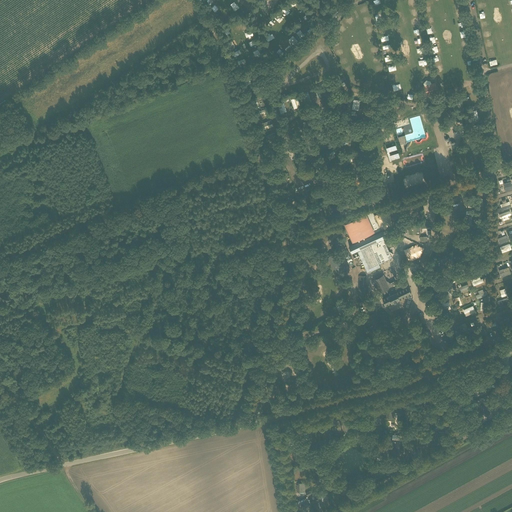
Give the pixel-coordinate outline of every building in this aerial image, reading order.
[(234,11),(238,8),(234,1),(229,4),(234,11)] [(268,22),(273,28),(277,25),(271,19),(268,22)] [(332,79),(336,88),(345,85),(341,75),(332,79)] [(439,92),(435,82),(431,83),(430,81),(426,80),(423,83),(424,86),(420,87),(423,97),(439,92)] [(315,100),(322,97),(317,87),(310,90),(315,100)] [(280,113),(286,112),(285,102),(278,104),(280,113)] [(458,123),(460,123),(461,124),(461,126),(463,127),(465,127),(466,126),(466,124),(464,122),(463,122),(461,121),(461,119),(459,118),(457,118),(456,120),(456,122),(458,123)] [(452,123),(451,121),(449,120),(447,120),(446,122),(447,124),(445,125),(443,126),(442,128),(443,130),(444,131),(446,130),(448,129),(447,127),(448,125),(450,125),(452,123)] [(391,130),(386,132),(389,141),(394,139),(391,130)] [(465,141),(465,139),(466,137),(468,137),(469,135),(469,133),(467,133),(465,133),(464,134),(464,136),(463,138),(461,138),(460,140),(460,142),(462,143),(464,143),(465,141)] [(400,145),(407,142),(405,135),(398,137),(400,145)] [(446,141),(448,141),(450,142),(450,144),(452,145),(454,145),(455,143),(455,141),(453,140),(451,140),(450,139),(449,137),(447,136),(445,136),(444,138),(445,140),(446,141)] [(392,161),(400,158),(397,151),(394,144),(386,148),(392,161)] [(413,160),(414,167),(417,166),(418,168),(427,166),(426,158),(413,160)] [(502,210),(511,207),(509,201),(499,204),(502,210)] [(389,251),(383,238),(385,237),(386,237),(386,236),(383,231),(383,230),(382,230),(381,230),(380,231),(378,232),(373,231),(369,223),(374,215),(372,211),(373,211),(372,211),(344,224),(352,242),(353,242),(354,243),(349,246),(352,253),(357,251),(365,268),(367,272),(380,266),(379,264),(392,258),(391,256),(393,254),(389,251)] [(507,215),(510,214),(509,211),(499,213),(499,218),(502,217),(503,220),(508,219),(507,215)] [(406,223),(406,228),(410,228),(410,233),(416,234),(416,232),(420,232),(420,227),(418,227),(416,227),(416,223),(406,223)] [(501,252),(511,249),(509,243),(500,246),(501,252)] [(341,261),(340,262),(333,267),(338,274),(347,269),(341,261)] [(508,267),(498,269),(500,276),(510,273),(508,267)] [(361,300),(367,300),(368,286),(365,286),(366,276),(360,275),(359,286),(359,294),(361,295),(361,300)] [(383,275),(374,279),(386,305),(396,300),(397,300),(411,293),(408,286),(407,286),(405,280),(396,285),(395,281),(390,283),(386,280),(383,275)] [(479,276),(470,279),(472,285),(481,283),(479,276)] [(485,290),(475,295),(477,299),(487,294),(485,290)] [(458,296),(451,299),(455,308),(462,305),(458,296)] [(333,308),(337,315),(340,313),(340,312),(343,311),(346,310),(343,303),(340,305),(339,302),(335,304),(336,306),(333,308)] [(473,314),(475,313),(472,305),(462,309),(465,315),(472,313),(473,314)] [(375,312),(371,315),(368,316),(373,326),(380,322),(378,318),(378,319),(377,317),(375,312)] [(495,322),(485,324),(487,331),(497,329),(495,322)] [(497,384),(497,374),(489,374),(489,384),(497,384)] [(430,393),(422,392),(422,400),(430,400),(430,393)] [(499,404),(507,405),(508,396),(500,395),(499,404)] [(411,403),(403,402),(402,413),(405,413),(405,411),(410,412),(411,403)] [(378,416),(376,415),(377,410),(368,410),(368,417),(370,417),(369,422),(375,421),(375,420),(379,419),(378,416)] [(394,418),(395,411),(386,410),(386,418),(394,418)] [(435,411),(428,414),(432,422),(438,419),(435,411)] [(333,425),(334,425),(334,428),(340,429),(340,426),(341,426),(341,418),(333,418),(333,425)] [(329,441),(329,439),(328,431),(320,431),(320,439),(323,439),(323,441),(329,441)] [(445,432),(437,432),(436,439),(444,440),(445,432)] [(427,441),(419,440),(418,448),(426,449),(427,441)] [(390,444),(381,443),(381,450),(389,451),(390,444)] [(409,444),(401,444),(400,451),(408,452),(409,444)] [(385,467),(377,466),(376,473),(384,474),(385,467)] [(327,500),(327,493),(327,490),(321,490),(322,493),(319,493),(319,501),(327,500)]
